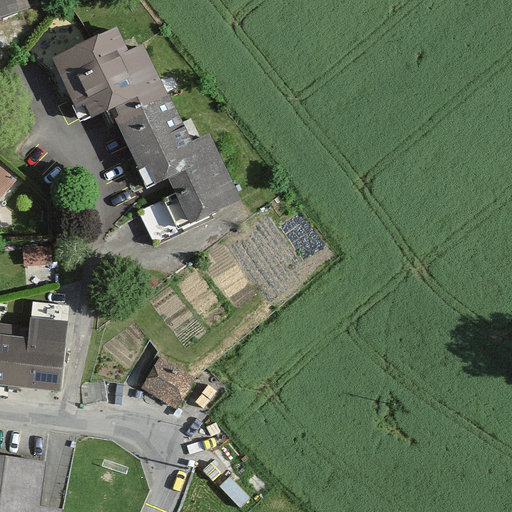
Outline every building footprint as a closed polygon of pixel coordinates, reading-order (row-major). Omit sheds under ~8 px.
[(0,0),(0,28),(35,18),(29,0),(0,0)] [(117,25),(52,54),(76,106),(86,102),(93,118),(105,112),(140,191),(162,181),(181,225),(237,200),(205,127),(182,137),(168,105),(180,100),(152,37),(127,48),(117,25)] [(0,158),(0,209),(25,179),(0,158)] [(29,340),(0,337),(0,385),(58,389),(63,322),(31,320),(29,340)] [(204,384),(171,367),(156,395),(189,413),(204,384)] [(48,460),(0,454),(0,511),(57,511),(58,506),(42,504),(48,460)]
